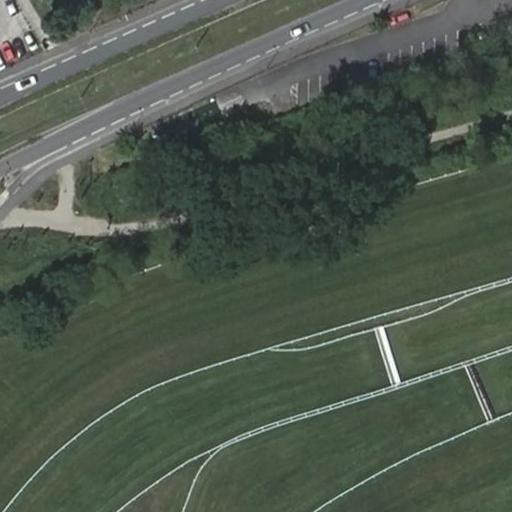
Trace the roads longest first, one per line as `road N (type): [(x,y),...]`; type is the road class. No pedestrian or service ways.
road 1 (tertiary): [(0,170),(366,0)]
road 2 (tertiary): [(217,0),(0,95)]
